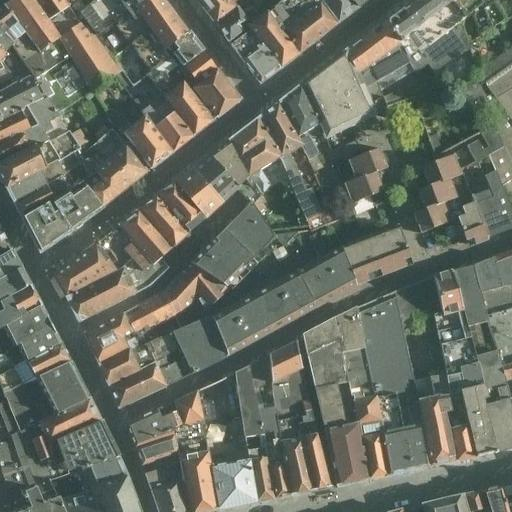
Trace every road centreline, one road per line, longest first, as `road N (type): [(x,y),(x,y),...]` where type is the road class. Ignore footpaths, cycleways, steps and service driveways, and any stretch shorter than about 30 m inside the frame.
road 1 (residential): [(392,0),(257,104),(177,0)]
road 2 (residential): [(295,329),(511,239)]
